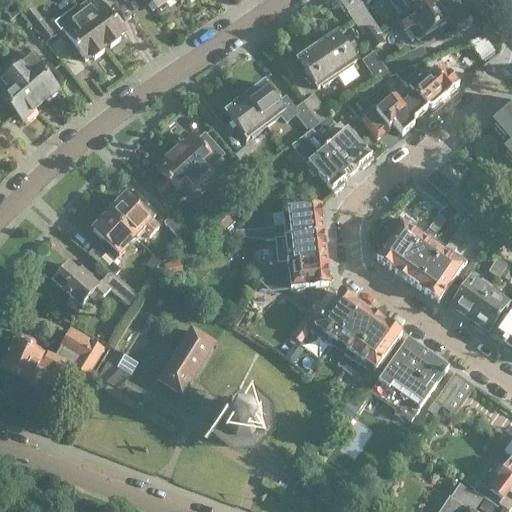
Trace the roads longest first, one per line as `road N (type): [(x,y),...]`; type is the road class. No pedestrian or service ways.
road 1 (residential): [(511,387),(359,279),(344,238),(357,205),(511,73)]
road 2 (residential): [(0,201),(62,142),(277,0)]
road 3 (tertiary): [(164,511),(0,445)]
